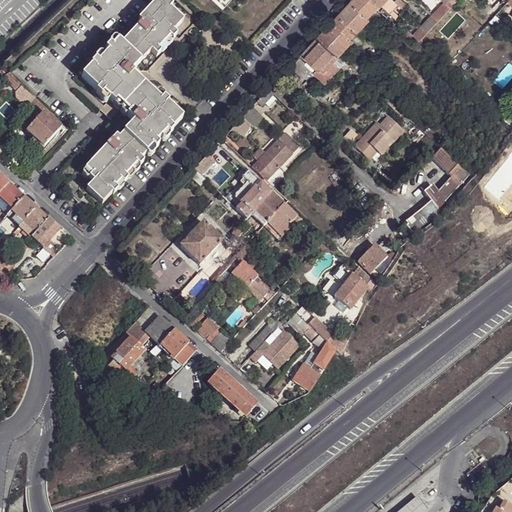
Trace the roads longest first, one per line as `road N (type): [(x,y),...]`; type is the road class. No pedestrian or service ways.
road 1 (trunk): [(511,270),(196,511)]
road 2 (trunk): [(511,291),(241,511)]
road 3 (residential): [(330,0),(95,249)]
road 4 (residential): [(95,249),(272,410)]
road 5 (trunk): [(355,511),(511,380)]
road 6 (residential): [(0,163),(95,249)]
